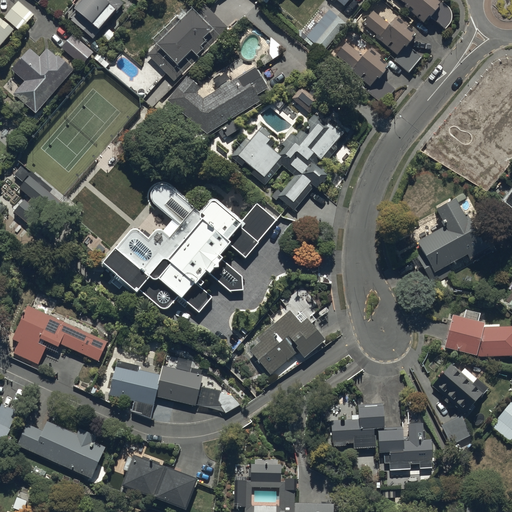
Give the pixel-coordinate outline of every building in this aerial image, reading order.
[(76,9),(69,18),(94,39),(125,3),(121,0),(80,0),(74,8),(76,9)] [(157,45),(148,54),(174,81),(228,28),(200,0),(194,0),(153,41),(157,45)] [(444,29),(451,21),(451,16),(451,12),(449,7),(441,1),(440,3),(435,0),(399,0),(405,4),(403,6),(423,22),(428,16),(444,29)] [(18,1),(4,18),(20,31),(34,14),(18,1)] [(345,23),(328,9),(304,37),(322,52),(345,23)] [(389,23),(372,10),(362,23),(377,34),(374,38),(397,54),(393,60),(409,72),(421,56),(405,45),(411,37),(410,36),(413,32),(393,17),(389,23)] [(0,45),(14,30),(0,17),(0,45)] [(73,34),(62,47),(81,65),(93,52),(73,34)] [(280,44),(270,36),(269,54),(260,59),(263,65),(280,55),(280,44)] [(352,68),(349,70),(370,87),(367,91),(382,103),(394,88),(378,76),(384,68),(383,67),(386,62),(380,57),(381,56),(368,46),(362,54),(345,42),(335,55),(352,68)] [(30,48),(11,69),(24,80),(13,93),(35,113),(73,69),(48,47),(39,57),(30,48)] [(200,88),(187,77),(168,100),(208,134),(261,101),(257,94),(268,87),(255,67),(203,99),(195,93),(200,88)] [(511,100),(504,111),(499,107),(480,132),(484,135),(474,148),(490,160),(498,148),(510,157),(511,154),(511,100)] [(335,143),(345,131),(326,115),(322,120),(314,113),(295,136),(290,132),(281,144),(283,146),(278,152),(271,146),(277,139),(262,126),(250,141),(246,137),(230,157),(242,167),(245,163),(253,170),(250,173),(263,185),(281,164),(294,175),(282,188),(275,182),(273,184),(271,186),(276,190),(270,196),(275,201),(278,198),(293,210),(313,187),(316,189),(328,176),(323,171),(324,170),(321,167),(319,169),(316,165),(321,159),(325,162),(336,149),(335,143)] [(226,136),(227,138),(240,129),(234,120),(218,131),(222,138),(226,136)] [(22,168),(14,175),(23,183),(19,188),(32,198),(28,202),(24,199),(13,212),(40,233),(64,204),(49,192),(52,188),(32,174),(31,176),(22,168)] [(140,235),(134,229),(102,262),(135,293),(139,289),(163,312),(179,295),(197,313),(213,297),(201,285),(205,281),(201,278),(206,272),(229,291),(243,290),(242,276),(222,259),(224,257),(221,254),(229,245),(244,258),(276,220),(256,203),(241,220),(214,197),(201,212),(166,182),(162,182),(159,182),(156,185),(155,187),(153,189),(151,192),(150,194),(151,195),(150,197),(150,199),(152,202),(178,225),(169,236),(160,228),(155,234),(146,227),(140,235)] [(443,226),(442,226),(416,241),(422,251),(414,256),(431,285),(453,273),(448,264),(466,254),(471,263),(496,249),(479,218),(471,223),(465,213),(463,214),(453,197),(433,208),(443,226)] [(107,341),(27,305),(11,339),(19,342),(14,353),(38,364),(46,347),(38,342),(40,338),(58,347),(60,343),(98,360),(107,341)] [(289,309),(257,336),(260,340),(250,349),(270,374),(295,353),(300,359),(324,339),(306,317),(299,322),(289,309)] [(442,345),(443,345),(476,355),(511,355),(511,325),(483,326),(483,323),(449,313),(448,319),(449,320),(442,345)] [(131,412),(150,418),(156,396),(160,374),(139,369),(140,365),(116,360),(108,395),(133,400),(131,412)] [(451,364),(431,385),(443,396),(441,398),(444,402),(446,399),(462,414),(482,393),(482,394),(487,388),(465,367),(460,372),(451,364)] [(160,374),(156,396),(196,405),(203,374),(162,365),(160,374)] [(232,395),(220,391),(217,400),(226,413),(240,405),(232,395)] [(509,441),(511,436),(511,404),(509,402),(497,418),(498,419),(491,427),(509,441)] [(17,411),(0,403),(0,448),(1,449),(17,411)] [(356,404),(357,419),(331,420),(332,442),(333,442),(333,446),(345,446),(345,443),(352,443),(352,449),(375,448),(375,435),(373,435),(373,428),(383,428),(382,403),(356,404)] [(470,435),(460,414),(440,424),(450,445),(470,435)] [(26,423),(17,445),(89,477),(88,480),(100,486),(107,469),(97,464),(105,446),(94,441),(97,436),(80,428),(77,434),(47,421),(43,431),(26,423)] [(403,429),(377,430),(377,452),(383,452),(383,463),(388,463),(389,470),(409,469),(409,464),(418,463),(418,468),(431,468),(431,439),(424,439),(424,431),(423,431),(422,422),(408,422),(408,440),(403,440),(403,429)] [(128,472),(123,485),(187,510),(199,478),(134,453),(132,457),(128,456),(123,470),(128,472)] [(250,480),(235,480),(234,507),(244,508),(243,511),(331,511),(332,502),(293,502),(294,491),(295,491),(295,478),(284,478),(284,481),(280,481),(281,464),(277,464),(277,460),(255,459),(255,464),(251,464),(250,480)] [(27,500),(16,497),(13,508),(24,511),(27,500)]
